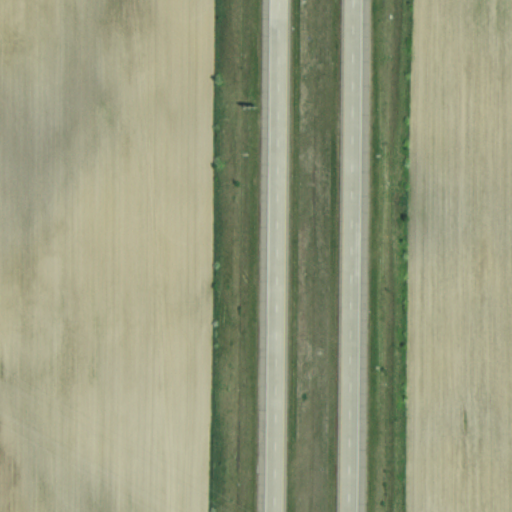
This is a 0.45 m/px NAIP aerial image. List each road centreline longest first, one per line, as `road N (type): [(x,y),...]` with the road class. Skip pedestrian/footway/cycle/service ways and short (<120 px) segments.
road 1 (motorway): [(277,0),(271,511)]
road 2 (motorway): [(352,511),(355,0)]
